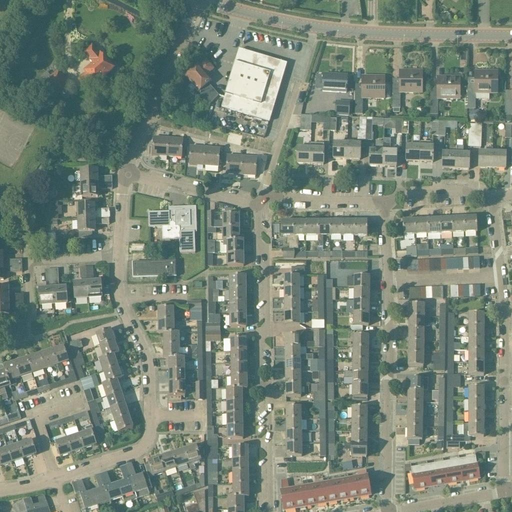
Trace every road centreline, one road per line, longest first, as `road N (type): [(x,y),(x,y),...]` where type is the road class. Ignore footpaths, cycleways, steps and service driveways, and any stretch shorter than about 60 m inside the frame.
road 1 (residential): [(0,490),(134,454),(151,439),(153,371),(122,302),(121,255)]
road 2 (secondary): [(511,36),(346,31),(200,0)]
road 3 (residential): [(262,203),(269,320),(260,364),(270,389),(271,511)]
road 4 (residential): [(387,511),(385,201)]
road 5 (residential): [(505,493),(504,321),(492,200)]
road 6 (residential): [(127,173),(200,0)]
road 7 (residential): [(262,203),(127,173)]
road 8 (residential): [(262,203),(300,84)]
road 9 (residential): [(262,203),(385,201)]
